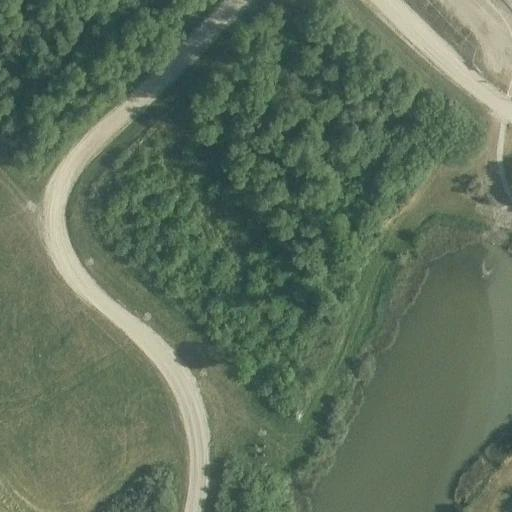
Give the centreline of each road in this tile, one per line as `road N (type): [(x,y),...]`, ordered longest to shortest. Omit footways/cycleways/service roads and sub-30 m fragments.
road 1 (track): [(187,511),(197,470),(194,416),(176,374),(55,254),(46,215),(61,176),(242,0)]
road 2 (track): [(383,0),(500,101)]
